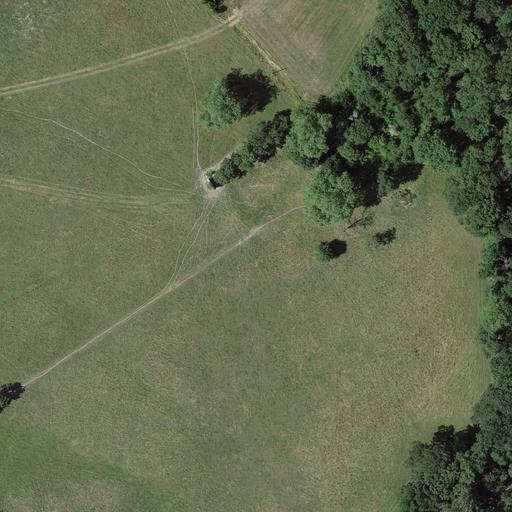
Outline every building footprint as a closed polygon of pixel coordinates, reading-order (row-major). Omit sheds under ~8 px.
[(394,60),(389,49),(374,56),(379,66),(394,60)] [(406,132),(387,94),(331,122),(345,157),(406,132)] [(447,107),(431,116),(437,127),(454,118),(447,107)] [(437,152),(430,140),(415,149),(422,160),(437,152)] [(215,189),(220,186),(214,176),(209,179),(215,189)]
